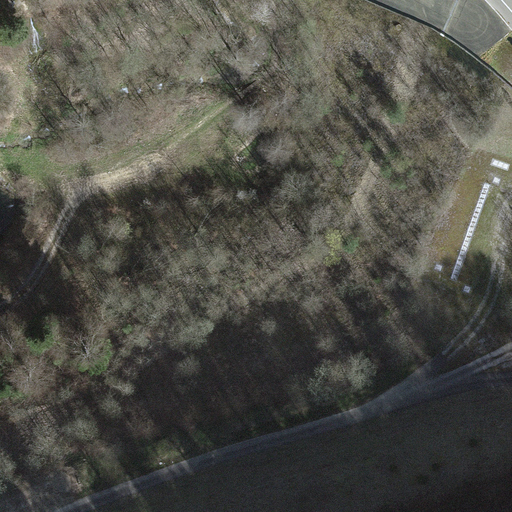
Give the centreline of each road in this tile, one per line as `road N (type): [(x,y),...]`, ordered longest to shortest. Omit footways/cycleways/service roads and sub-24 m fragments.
road 1 (track): [(54,511),(168,465),(389,395)]
road 2 (track): [(389,395),(470,318),(507,169)]
road 3 (track): [(0,303),(49,246),(68,179)]
road 4 (track): [(389,395),(511,344)]
road 5 (track): [(389,395),(511,377)]
